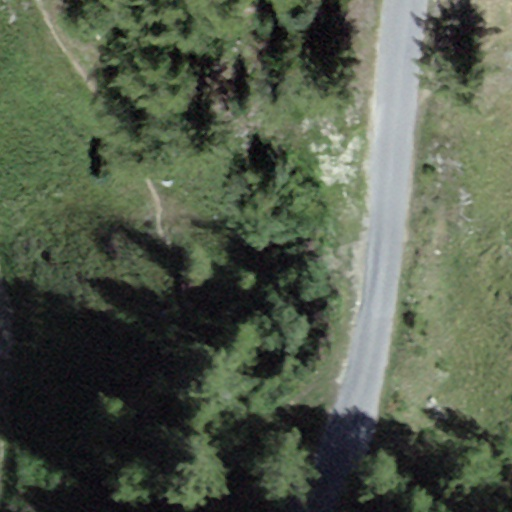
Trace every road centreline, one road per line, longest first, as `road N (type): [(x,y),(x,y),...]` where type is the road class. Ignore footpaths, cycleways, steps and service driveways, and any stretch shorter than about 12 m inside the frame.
road 1 (unclassified): [(307,511),(329,476),(372,353),(413,0)]
road 2 (track): [(164,511),(372,353)]
